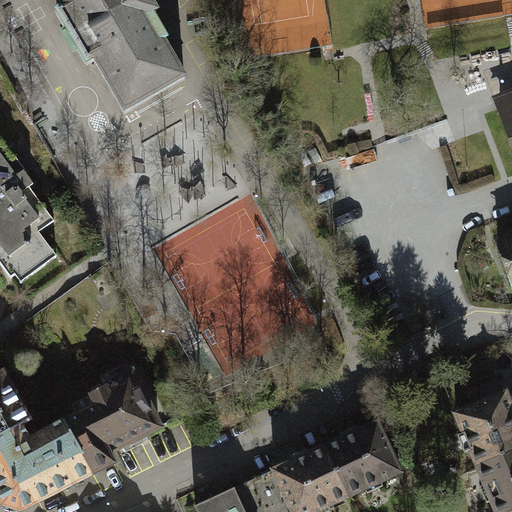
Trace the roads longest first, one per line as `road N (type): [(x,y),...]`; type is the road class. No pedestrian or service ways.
road 1 (residential): [(94,511),(371,373)]
road 2 (residential): [(371,373),(475,320),(511,320)]
